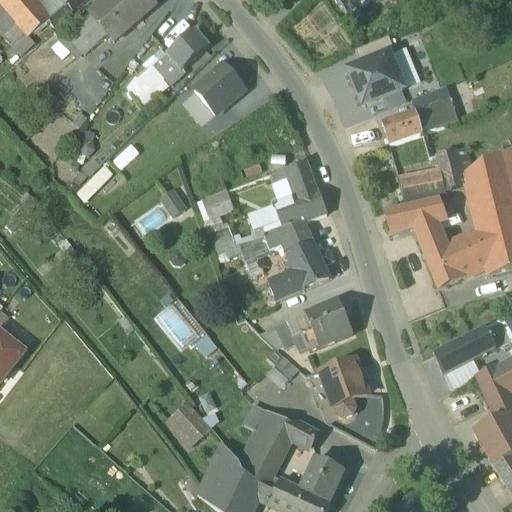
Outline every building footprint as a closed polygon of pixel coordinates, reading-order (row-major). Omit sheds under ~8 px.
[(0,0),(0,8),(7,17),(29,0),(28,0),(0,0)] [(84,0),(66,0),(46,18),(48,22),(52,28),(84,0)] [(148,0),(104,0),(89,13),(108,35),(114,41),(154,6),(148,0)] [(332,0),(347,20),(374,0),(332,0)] [(108,35),(89,13),(65,34),(84,55),(108,35)] [(195,33),(167,57),(180,72),(181,71),(208,49),(195,33)] [(358,65),(386,53),(387,56),(394,53),(388,39),(353,53),(358,65)] [(358,104),(400,86),(387,56),(386,53),(358,65),(344,71),(358,104)] [(180,72),(167,57),(153,68),(170,89),(179,78),(181,71),(180,72)] [(92,60),(59,81),(79,112),(112,90),(92,60)] [(153,68),(137,82),(127,95),(141,110),(170,89),(153,68)] [(194,94),(214,117),(243,92),(224,69),(194,94)] [(416,101),(419,112),(426,109),(450,102),(446,89),(416,101)] [(457,125),(450,102),(426,109),(434,133),(449,127),(457,125)] [(419,112),(414,113),(422,137),(434,133),(426,109),(419,112)] [(414,113),(381,125),(389,148),(422,137),(414,113)] [(511,150),(499,158),(510,200),(511,199),(511,150)] [(499,158),(466,176),(468,187),(465,188),(444,194),(444,195),(446,199),(449,208),(470,201),(477,225),(510,216),(511,215),(511,199),(510,200),(499,158)] [(135,183),(153,171),(148,163),(129,175),(135,183)] [(293,202),(316,194),(304,165),(282,173),(293,202)] [(103,166),(75,193),(84,202),(112,175),(103,166)] [(440,176),(397,185),(404,208),(444,195),(444,194),(440,176)] [(159,199),(171,218),(187,209),(174,189),(159,199)] [(293,202),(290,203),(274,209),(283,233),(302,226),(325,217),(316,194),(293,202)] [(227,195),(202,204),(209,222),(233,214),(227,195)] [(446,199),(385,214),(392,237),(412,230),(430,223),(451,215),(449,208),(446,199)] [(269,237),(283,233),(274,209),(248,218),(254,234),(267,230),(269,237)] [(511,221),(510,216),(477,225),(473,237),(486,268),(490,282),(511,273),(511,221)] [(430,223),(412,230),(417,242),(434,235),(430,223)] [(302,226),(283,233),(287,243),(306,235),(302,226)] [(306,235),(287,243),(283,233),(263,240),(269,254),(282,248),(287,259),(312,247),(306,235)] [(434,235),(417,242),(437,292),(461,280),(446,248),(440,250),(434,235)] [(473,237),(446,248),(461,280),(486,268),(473,237)] [(263,240),(249,245),(239,247),(247,267),(269,254),(263,240)] [(312,247),(287,259),(294,274),(303,292),(328,281),(322,268),(317,258),(312,247)] [(328,253),(317,258),(322,268),(333,263),(328,253)] [(294,274),(268,285),(276,304),(303,292),(294,274)] [(334,306),(305,317),(311,331),(301,335),(309,354),(319,349),(319,350),(350,337),(337,304),(334,306)] [(301,335),(311,331),(305,317),(263,336),(281,353),(295,347),(299,357),(309,354),(301,335)] [(511,319),(499,326),(508,344),(511,342),(511,319)] [(499,326),(485,333),(495,351),(508,344),(499,326)] [(0,384),(25,351),(0,332),(0,384)] [(485,333),(460,346),(458,342),(432,355),(442,378),(495,351),(485,333)] [(297,372),(261,339),(251,350),(273,371),(274,370),(288,382),(297,372)] [(511,358),(474,379),(488,408),(500,400),(511,394),(511,358)] [(354,364),(321,376),(333,409),(366,397),(354,364)] [(219,412),(212,396),(198,402),(205,418),(219,412)] [(500,400),(488,408),(495,422),(509,416),(500,400)] [(166,425),(190,452),(210,434),(187,407),(166,425)] [(254,409),(243,429),(256,436),(266,416),(254,409)] [(266,416),(256,436),(267,441),(279,420),(268,414),(266,416)] [(495,423),(473,434),(493,467),(511,458),(511,421),(509,416),(495,422),(495,423)] [(279,420),(267,441),(286,451),(291,441),(297,429),(279,420)] [(318,436),(299,426),(297,429),(291,441),(305,449),(312,447),(318,436)] [(267,441),(256,436),(238,467),(241,475),(265,489),(266,490),(271,479),(286,451),(267,441)] [(200,494),(217,511),(224,511),(233,493),(241,475),(238,467),(222,447),(200,494)] [(511,458),(493,467),(503,485),(511,479),(511,458)] [(346,474),(315,462),(301,493),(329,507),(346,474)] [(265,489),(241,475),(233,493),(256,505),(259,500),(265,489)] [(279,483),(271,479),(266,490),(274,495),(279,483)] [(301,493),(279,483),(274,495),(270,505),(284,511),(327,511),(329,507),(301,493)] [(266,490),(265,489),(259,500),(270,505),(274,495),(266,490)] [(252,511),(256,505),(233,493),(224,511),(252,511)] [(413,497),(411,498),(406,503),(405,503),(404,505),(400,511),(426,511),(427,508),(428,507),(427,505),(426,505),(422,500),(422,499),(421,498),(420,499),(414,498),(413,497)]
